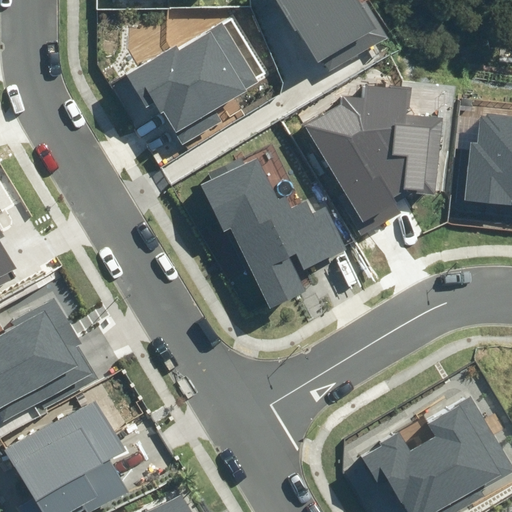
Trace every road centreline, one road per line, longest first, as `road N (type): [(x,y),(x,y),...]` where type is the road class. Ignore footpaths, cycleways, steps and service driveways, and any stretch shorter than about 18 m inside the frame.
road 1 (residential): [(233,421),(100,215),(42,86),(29,0)]
road 2 (residential): [(233,421),(448,296),(511,290)]
